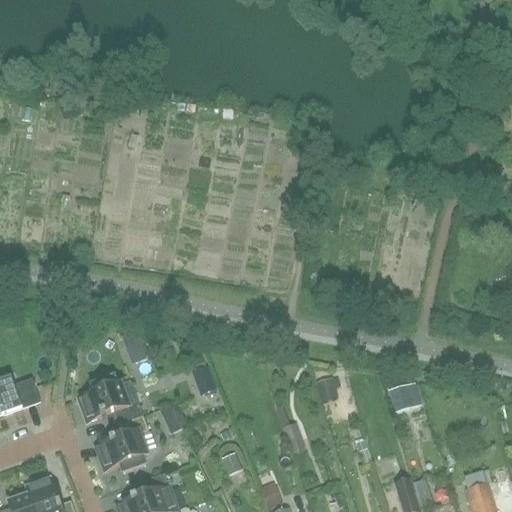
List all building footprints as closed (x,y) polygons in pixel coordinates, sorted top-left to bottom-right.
[(160,122),(156,145),(169,147),(172,124),(160,122)] [(127,210),(151,211),(153,150),(129,149),(127,210)] [(123,339),(126,347),(140,342),(137,334),(123,339)] [(196,374),(205,396),(216,392),(208,370),(206,370),(204,365),(197,367),(199,373),(196,374)] [(0,419),(39,406),(32,384),(15,390),(11,379),(0,382),(0,419)] [(332,379),(315,384),(318,396),(335,391),(334,389),(339,388),(337,379),(332,381),(332,379)] [(87,425),(114,416),(118,428),(144,419),(131,384),(117,389),(114,381),(92,389),(95,397),(79,403),(87,425)] [(415,385),(388,393),(393,411),(420,403),(415,385)] [(305,451),(297,426),(290,428),(283,408),(275,410),(291,456),(305,451)] [(149,433),(144,419),(118,428),(123,441),(111,445),(111,446),(97,451),(105,474),(121,468),(123,476),(146,468),(143,460),(147,458),(140,436),(149,433)] [(234,458),(223,463),(229,476),(239,472),(234,458)] [(132,504),(118,509),(118,511),(177,511),(164,477),(139,486),(144,499),(132,504)] [(511,511),(511,493),(508,480),(495,484),(504,511),(511,511)] [(420,511),(411,481),(394,486),(401,511),(420,511)] [(28,490),(31,499),(35,511),(74,511),(71,505),(60,509),(51,482),(28,490)] [(270,489),(260,493),(267,511),(268,511),(278,508),(270,489)] [(35,511),(31,499),(10,507),(11,511),(35,511)]
